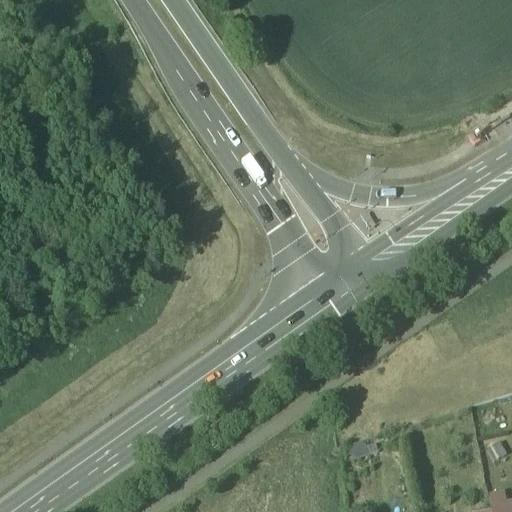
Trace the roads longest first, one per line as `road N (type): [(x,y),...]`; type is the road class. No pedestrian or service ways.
road 1 (primary): [(34,511),(336,299)]
road 2 (motorway): [(134,0),(336,299)]
road 3 (motorway): [(511,174),(431,200),(382,199),(283,166)]
road 4 (motorway): [(283,166),(164,0)]
road 5 (primary): [(365,278),(511,175)]
road 6 (motorway): [(365,278),(283,166)]
